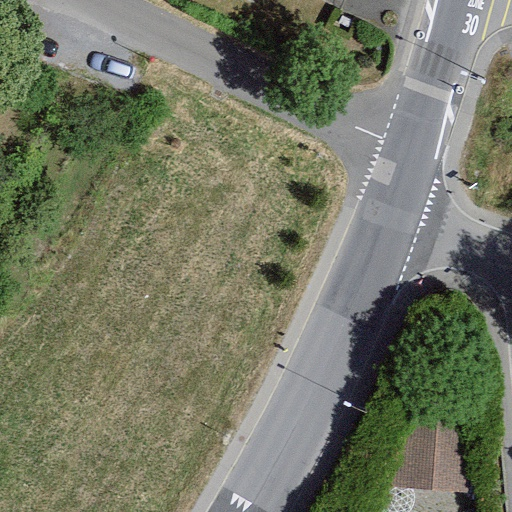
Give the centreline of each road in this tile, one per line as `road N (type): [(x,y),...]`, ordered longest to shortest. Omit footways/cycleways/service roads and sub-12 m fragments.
road 1 (residential): [(105,0),(411,151)]
road 2 (residential): [(251,511),(328,386),(389,212)]
road 3 (residential): [(411,151),(456,0)]
road 4 (residential): [(389,212),(511,256)]
